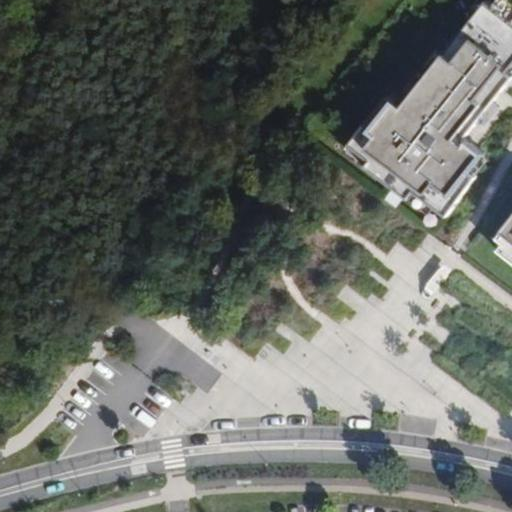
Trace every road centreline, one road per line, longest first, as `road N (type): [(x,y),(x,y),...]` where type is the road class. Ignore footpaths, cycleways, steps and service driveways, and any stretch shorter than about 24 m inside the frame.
road 1 (tertiary): [(0,506),(133,471),(266,456),(432,466),(511,486)]
road 2 (tertiary): [(511,464),(353,436),(267,436),(170,444),(0,485)]
